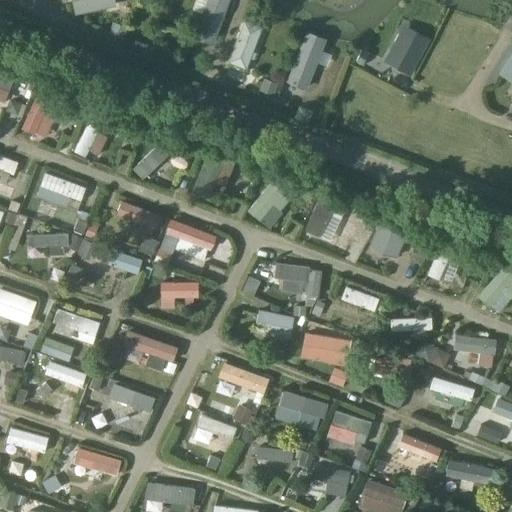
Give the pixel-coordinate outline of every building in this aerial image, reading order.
[(113,0),(73,0),(76,14),(115,6),(113,0)] [(227,0),(209,0),(196,37),(211,43),(227,0)] [(403,26),(384,61),(410,75),(428,40),(403,26)] [(322,46),(305,39),(289,81),(305,88),(322,46)] [(511,52),(499,74),(511,82),(511,52)] [(0,100),(4,102),(13,78),(0,72),(0,100)] [(33,133),(44,111),(49,113),(52,106),(59,108),(64,96),(41,86),(22,129),(33,133)] [(74,151),(86,156),(100,126),(89,120),(74,151)] [(174,149),(164,139),(133,168),(143,179),(174,149)] [(207,200),(223,158),(207,152),(191,194),(207,200)] [(0,156),(0,169),(13,175),(17,163),(0,156)] [(0,171),(0,186),(13,192),(18,178),(0,171)] [(274,200),(282,207),(290,197),(272,182),(248,211),(259,220),(274,200)] [(60,208),(81,209),(82,198),(88,198),(89,186),(50,184),(49,196),(61,197),(60,208)] [(346,206),(321,194),(304,231),(319,237),(330,212),(341,217),(346,206)] [(122,201),(116,215),(154,229),(160,216),(122,201)] [(396,257),(409,228),(382,216),(369,246),(396,257)] [(214,244),(215,237),(171,220),(167,227),(166,233),(161,248),(172,252),(177,237),(210,250),(214,244)] [(28,247),(47,246),(47,254),(64,253),(63,245),(66,245),(66,233),(28,235),(28,247)] [(441,240),(424,281),(426,282),(437,286),(454,245),(443,241),(441,240)] [(100,243),(95,259),(138,272),(143,257),(100,243)] [(308,270),(309,267),(276,264),(275,278),(307,282),(305,294),(318,295),(320,271),(308,270)] [(498,311),(511,293),(511,265),(506,264),(479,295),(498,311)] [(253,295),(260,281),(249,276),(242,290),(253,295)] [(176,308),(175,296),(198,296),(198,282),(160,282),(161,308),(176,308)] [(346,287),(341,299),(374,311),(378,299),(346,287)] [(43,297),(6,292),(4,306),(27,309),(25,327),(39,329),(43,297)] [(297,308),(297,296),(284,295),(284,308),(297,308)] [(373,327),(378,314),(345,301),(339,314),(373,327)] [(58,306),(53,320),(95,335),(100,320),(58,306)] [(289,338),(294,317),(259,310),(256,323),(269,325),(267,334),(289,338)] [(432,329),(431,317),(391,319),(391,331),(432,329)] [(172,361),(176,348),(128,332),(123,345),(149,354),(146,364),(161,370),(165,359),(172,361)] [(419,346),(431,345),(430,332),(389,334),(390,350),(419,349),(419,346)] [(300,357),(346,365),(350,341),(305,333),(300,357)] [(99,348),(100,335),(59,334),(59,347),(99,348)] [(455,335),(453,349),(479,352),(478,365),(490,366),(492,354),(493,354),(495,341),(455,335)] [(0,346),(0,360),(21,365),(24,352),(0,346)] [(385,360),(374,357),(371,370),(409,379),(412,365),(405,364),(407,358),(395,355),(395,354),(386,352),(385,360)] [(48,360),(44,372),(82,385),(86,374),(48,360)] [(242,383),(240,397),(248,398),(250,371),(217,368),(216,380),(242,383)] [(43,389),(82,400),(86,388),(46,377),(43,389)] [(433,377),(430,388),(470,400),(473,389),(433,377)] [(113,385),(109,397),(150,412),(154,399),(113,385)] [(323,419),(328,404),(283,391),(279,406),(307,414),(305,420),(314,423),(316,416),(323,419)] [(432,393),(429,405),(470,417),(474,405),(432,393)] [(511,401),(497,396),(492,410),(511,417),(511,401)] [(336,411),(331,425),(356,433),(354,440),(364,444),(371,423),(336,411)] [(202,415),(197,427),(231,440),(236,429),(202,415)] [(11,427),(7,441),(44,451),(48,438),(11,427)] [(195,442),(231,455),(235,443),(200,430),(195,442)] [(402,434),(398,446),(435,461),(440,450),(402,434)] [(9,442),(5,458),(43,469),(48,454),(9,442)] [(257,458),(292,462),(293,450),(259,446),(257,458)] [(116,474),(120,460),(78,448),(74,462),(116,474)] [(215,470),(220,459),(210,455),(206,466),(215,470)] [(493,469),(450,460),(445,477),(490,485),(493,469)] [(350,471),(315,465),(312,477),(328,480),(326,492),(345,495),(347,483),(350,471)] [(367,480),(363,495),(402,507),(406,493),(367,480)] [(193,504),(195,488),(147,482),(145,498),(193,504)]
